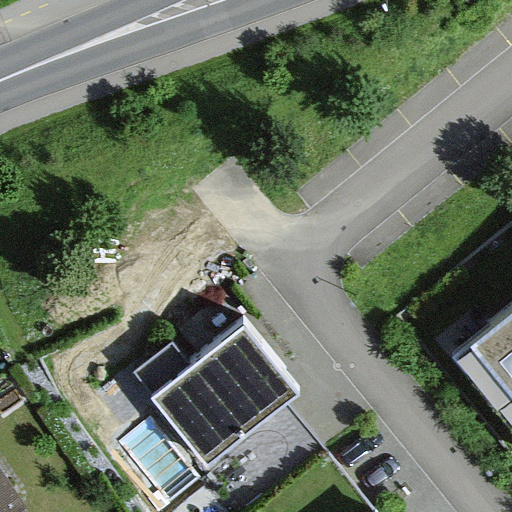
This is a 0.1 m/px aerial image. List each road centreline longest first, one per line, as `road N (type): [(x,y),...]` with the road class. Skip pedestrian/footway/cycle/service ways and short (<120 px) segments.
road 1 (residential): [(489,511),(310,278),(334,221),(511,80)]
road 2 (primary): [(208,0),(0,81)]
